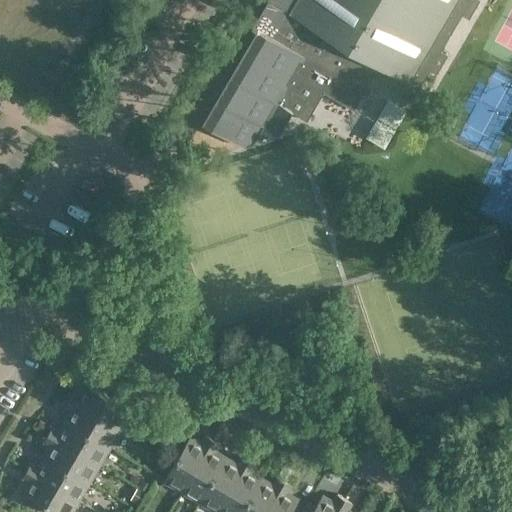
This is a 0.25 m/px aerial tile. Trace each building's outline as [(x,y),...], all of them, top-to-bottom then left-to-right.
[(256,29),(203,122),(246,147),(255,144),(265,127),(280,135),(293,112),(308,121),(324,92),(355,109),(374,76),(390,85),(394,88),(395,88),(393,91),(412,101),(430,69),(437,73),(449,54),(441,50),(462,14),(469,18),(479,0),(267,0),(252,26),(256,29)] [(120,427),(131,408),(86,383),(80,394),(73,390),(68,397),(120,427)] [(72,408),(65,419),(110,445),(120,427),(68,397),(64,404),(72,408)] [(59,430),(52,426),(48,433),(99,463),(110,445),(65,419),(59,430)] [(89,481),(99,463),(48,433),(43,441),(51,445),(44,455),(89,481)] [(202,442),(190,435),(165,479),(183,490),(213,439),(206,435),(202,442)] [(221,443),(213,439),(183,490),(201,500),(227,456),(216,451),(221,443)] [(39,465),(32,461),(27,469),(79,499),(89,481),(44,455),(39,465)] [(237,463),(227,456),(201,500),(219,510),(249,459),(242,455),(237,463)] [(219,510),(222,511),(241,511),(262,477),(252,471),(256,463),(249,459),(219,510)] [(70,511),(79,499),(27,469),(23,476),(30,480),(23,492),(58,511),(70,511)] [(241,511),(265,511),(285,480),(278,476),(273,484),(262,477),(241,511)] [(151,484),(142,478),(138,486),(147,491),(151,484)] [(287,492),(292,484),(285,480),(265,511),(290,511),(299,499),(287,492)] [(146,492),(137,487),(131,497),(140,503),(146,492)] [(323,494),(312,511),(337,511),(346,498),(338,493),(334,501),(323,494)] [(337,511),(353,511),(348,509),(353,502),(346,498),(337,511)]
